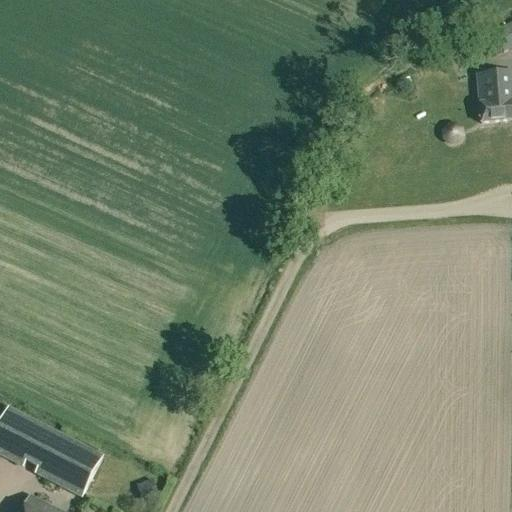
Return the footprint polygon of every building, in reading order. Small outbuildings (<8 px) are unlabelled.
[(511,23),(494,32),(504,53),(511,49),(511,23)] [(479,104),(481,124),(511,121),(511,72),(477,76),(479,104)] [(35,474),(82,497),(102,457),(56,433),(35,474)] [(137,487),(142,501),(158,495),(152,481),(137,487)] [(22,511),(61,511),(30,496),(22,511)]
